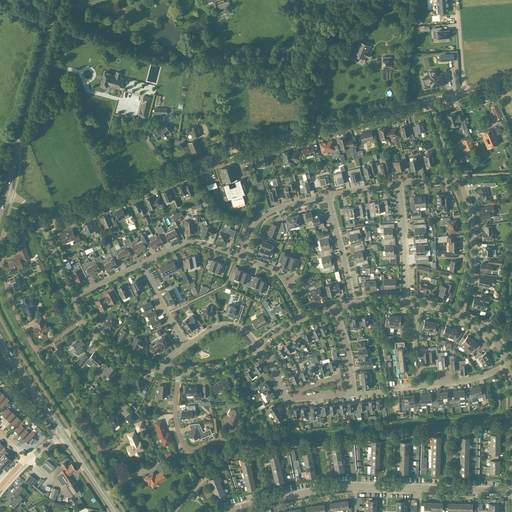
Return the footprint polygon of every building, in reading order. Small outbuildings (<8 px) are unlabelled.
[(437,0),(439,13),(448,12),(447,6),(448,6),(448,2),(447,2),(446,0),(437,0)] [(450,37),(449,30),(442,31),(441,28),(433,28),(433,32),(437,32),(438,38),(442,38),(442,40),(446,40),(446,38),(450,37)] [(369,58),(370,54),(368,53),(371,47),(358,41),(353,54),(365,60),(366,57),(369,58)] [(440,55),(441,61),(454,60),(454,54),(446,55),(445,52),(441,53),(441,55),(440,55)] [(392,54),(383,54),(384,66),(393,65),(392,54)] [(104,72),(101,85),(107,87),(107,85),(120,89),(123,79),(120,78),(121,75),(116,73),(115,76),(110,75),(111,74),(104,72)] [(431,85),(432,87),(443,84),(442,78),(448,76),(447,73),(441,74),(441,75),(437,76),(436,73),(430,74),(431,78),(425,79),(427,86),(431,85)] [(213,89),(213,92),(211,92),(211,98),(213,98),(213,101),(221,101),(221,98),(221,89),(213,89)] [(138,117),(146,119),(152,97),(144,95),(142,103),(141,109),(140,109),(138,117)] [(496,120),(502,117),(497,105),(491,107),(496,120)] [(456,116),(455,114),(447,116),(448,118),(446,118),(447,122),(449,122),(451,127),(458,124),(458,123),(461,122),(459,115),(456,116)] [(414,131),(415,134),(416,136),(421,135),(421,132),(424,131),(422,123),(416,124),(417,130),(414,131)] [(169,130),(171,128),(168,124),(154,134),(159,141),(171,133),(169,130)] [(190,129),(191,132),(193,139),(201,136),(198,126),(190,129)] [(409,132),(408,126),(401,128),(401,131),(402,137),(407,136),(408,139),(414,138),(412,132),(409,132)] [(499,144),(495,136),(498,135),(495,127),(481,133),(487,149),(499,144)] [(389,138),(398,136),(396,129),(388,131),(387,128),(379,130),(381,140),(389,138)] [(362,142),(373,139),(372,131),(361,134),(362,142)] [(348,147),(354,146),(353,139),(347,140),(346,137),(339,139),(341,149),(348,148),(348,147)] [(466,151),(474,148),(470,138),(462,141),(466,151)] [(339,149),(335,150),(333,140),(321,143),(323,153),(331,151),(333,157),(340,155),(339,149)] [(193,155),(201,152),(197,141),(188,144),(191,151),(186,153),(188,157),(193,155)] [(305,156),(316,153),(314,145),(309,146),(310,148),(303,149),(305,156)] [(294,160),(299,159),(297,153),(292,154),(291,150),(283,152),(284,157),(282,160),(285,161),(286,163),(294,161),(294,160)] [(432,167),(432,166),(435,165),(433,159),(434,159),(432,151),(428,152),(429,155),(424,156),(427,167),(429,167),(430,167),(432,167)] [(402,160),(393,162),(394,168),(397,167),(398,171),(404,169),(403,163),(406,162),(405,155),(401,156),(402,160)] [(269,167),(272,166),(273,164),(272,160),(268,161),(267,156),(263,157),(263,156),(259,157),(259,158),(256,159),(258,167),(269,165),(269,167)] [(413,158),(414,161),(410,161),(412,171),(421,168),(418,156),(413,158)] [(381,174),(382,175),(388,173),(388,170),(391,169),(388,158),(382,160),(383,163),(379,164),(377,165),(379,175),(381,174)] [(369,162),(370,166),(363,168),(366,178),(373,177),(373,174),(376,173),(373,161),(369,162)] [(219,169),(224,183),(226,183),(226,184),(220,186),(224,200),(231,198),(233,206),(244,202),(242,195),(248,193),(244,178),(237,180),(237,179),(239,178),(234,164),(219,169)] [(335,186),(344,184),(343,177),(346,176),(344,167),(340,168),(341,172),(333,174),(335,186)] [(359,180),(358,175),(361,174),(360,169),(350,172),(353,182),(359,180)] [(308,182),(311,181),(310,174),(306,175),(307,180),(302,181),(304,189),(300,190),(301,193),(305,192),(305,193),(310,192),(308,182)] [(315,187),(330,184),(328,176),(316,178),(314,182),(315,187)] [(272,188),(273,191),(269,192),(271,201),(278,200),(276,194),(280,193),(276,178),(272,179),(274,187),(272,188)] [(293,196),(292,193),(296,192),(295,186),(294,182),(288,183),(288,187),(285,187),(287,197),(293,196)] [(190,184),(185,186),(184,184),(177,187),(181,196),(188,193),(189,197),(194,194),(190,184)] [(484,202),(490,200),(486,187),(475,190),(478,200),(483,198),(484,202)] [(166,202),(173,199),(169,190),(162,193),(166,202)] [(449,203),(445,203),(444,195),(437,195),(437,205),(443,205),(444,211),(449,211),(449,203)] [(156,206),(162,204),(159,198),(154,200),(152,197),(148,199),(145,200),(150,210),(157,207),(156,206)] [(420,208),(419,197),(414,197),(414,203),(410,203),(411,211),(415,210),(415,208),(420,208)] [(385,214),(389,213),(387,200),(381,201),(382,203),(378,203),(380,212),(385,211),(385,214)] [(144,207),(141,208),(139,202),(133,205),(136,213),(140,212),(141,215),(147,213),(144,207)] [(380,212),(378,203),(375,204),(375,202),(369,203),(371,216),(375,216),(374,213),(380,212)] [(361,218),(364,217),(362,204),(357,205),(357,207),(354,207),(355,216),(360,215),(361,218)] [(355,216),(354,207),(350,208),(350,206),(344,207),(347,221),(351,220),(350,217),(355,216)] [(490,214),(495,213),(493,206),(479,209),(480,212),(479,212),(481,219),(491,217),(490,214)] [(115,212),(118,219),(119,221),(120,222),(122,221),(123,220),(123,219),(130,217),(128,210),(124,212),(123,209),(115,212)] [(313,215),(312,211),(306,213),(307,216),(304,216),(307,226),(310,226),(309,222),(314,221),(313,215)] [(323,218),(320,219),(319,213),(313,215),(314,221),(315,224),(321,223),(322,227),(325,226),(323,218)] [(115,223),(112,224),(109,215),(101,218),(105,228),(113,225),(114,227),(116,226),(115,223)] [(304,220),(301,221),(300,215),(293,216),(296,225),(300,224),(300,227),(306,226),(304,220)] [(296,225),(293,216),(288,218),(289,222),(285,222),(288,231),(292,230),(291,227),(296,225)] [(456,220),(450,221),(450,217),(442,218),(443,224),(448,224),(449,233),(458,232),(456,220)] [(94,233),(98,232),(94,221),(83,225),(85,229),(83,230),(84,234),(93,231),(94,233)] [(186,233),(195,233),(194,223),(194,221),(185,221),(186,233)] [(211,228),(206,226),(204,221),(199,223),(201,227),(200,231),(203,232),(202,235),(208,237),(209,234),(213,235),(215,229),(211,228)] [(168,228),(170,230),(174,239),(179,237),(175,229),(178,228),(175,222),(172,223),(173,226),(172,225),(169,227),(168,228)] [(273,223),(269,234),(277,237),(279,232),(286,230),(284,222),(279,223),(278,225),(273,223)] [(384,233),(392,233),(392,229),(394,229),(394,224),(380,225),(380,228),(383,228),(384,233)] [(426,224),(412,225),(413,230),(414,230),(415,234),(424,233),(423,228),(426,228),(426,224)] [(493,232),(493,226),(485,227),(485,233),(482,233),(482,240),(493,239),(493,232)] [(230,239),(233,230),(229,229),(229,231),(226,231),(225,233),(220,232),(217,241),(226,244),(228,239),(230,239)] [(347,232),(348,236),(348,237),(350,237),(351,240),(359,238),(358,233),(361,232),(360,229),(347,232)] [(78,233),(74,234),(72,230),(60,235),(64,243),(76,238),(77,242),(81,241),(78,233)] [(174,239),(170,230),(165,233),(169,242),(174,239)] [(392,233),(384,233),(384,238),(381,239),(381,242),(395,241),(394,236),(393,236),(392,233)] [(424,233),(415,234),(415,237),(413,237),(413,242),(427,242),(427,238),(424,238),(424,233)] [(320,240),(321,245),(329,243),(329,239),(330,239),(329,234),(316,237),(317,240),(320,240)] [(137,242),(141,251),(146,248),(144,244),(147,242),(146,240),(143,235),(140,236),(142,240),(137,242)] [(159,247),(164,244),(159,236),(154,238),(159,247)] [(447,242),(449,242),(449,251),(458,251),(458,241),(454,241),(454,237),(447,238),(447,242)] [(159,247),(154,238),(149,240),(154,249),(159,247)] [(359,238),(351,240),(351,244),(350,244),(351,249),(364,246),(363,242),(360,243),(359,238)] [(127,247),(126,246),(129,244),(126,239),(123,240),(126,245),(121,247),(122,250),(126,258),(131,256),(127,247)] [(271,239),(270,242),(264,240),(262,246),(271,249),(273,243),(275,244),(276,241),(271,239)] [(385,251),(394,250),(393,247),(395,246),(395,241),(381,242),(381,246),(384,245),(385,251)] [(141,251),(137,242),(132,244),(137,253),(141,251)] [(416,251),(425,250),(424,245),(427,245),(427,242),(413,242),(414,248),(416,248),(416,251)] [(329,243),(321,245),(322,250),(320,250),(320,254),(331,251),(333,251),(332,246),(330,246),(329,243)] [(482,256),(492,256),(495,256),(495,250),(494,250),(494,244),(489,244),(489,247),(483,247),(482,256)] [(265,254),(265,257),(270,259),(271,256),(269,255),(271,249),(262,246),(260,252),(265,254)] [(364,246),(351,249),(352,254),(354,254),(355,257),(363,255),(362,250),(365,249),(364,246)] [(21,255),(18,256),(12,259),(13,262),(9,263),(12,271),(23,266),(21,262),(24,261),(24,262),(30,259),(25,247),(19,249),(21,255)] [(115,248),(113,250),(115,256),(118,254),(121,261),(126,258),(122,250),(117,252),(115,248)] [(382,260),(396,259),(396,253),(394,253),(394,250),(385,251),(385,256),(382,256),(382,260)] [(420,260),(428,259),(428,255),(425,256),(425,250),(416,251),(416,254),(414,254),(415,260),(420,260)] [(280,257),(278,262),(281,263),(281,264),(287,266),(290,257),(284,255),(285,252),(282,251),(280,257)] [(322,257),(323,262),(331,260),(330,257),(332,256),(331,251),(320,254),(318,254),(319,258),(322,257)] [(290,257),(287,266),(294,268),(295,265),(297,266),(300,260),(294,258),(295,255),(291,253),(290,257)] [(200,267),(203,267),(202,261),(199,261),(198,255),(192,256),(192,257),(194,266),(200,264),(200,267)] [(363,255),(355,257),(356,260),(354,261),(355,266),(362,265),(368,263),(369,263),(368,259),(365,260),(363,255)] [(113,269),(108,261),(107,258),(102,260),(100,256),(97,257),(100,263),(103,262),(108,272),(113,269)] [(90,262),(91,265),(95,273),(100,271),(97,264),(100,263),(97,257),(94,259),(95,259),(90,262)] [(192,257),(186,258),(187,264),(184,265),(185,271),(188,270),(187,267),(194,266),(192,257)] [(113,269),(117,267),(113,258),(108,261),(113,269)] [(218,262),(212,259),(210,266),(207,265),(206,268),(215,271),(218,262)] [(332,263),(331,260),(323,262),(324,267),(321,268),(322,272),(335,268),(334,263),(332,263)] [(179,273),(183,271),(180,266),(177,267),(174,261),(167,264),(172,273),(172,274),(178,271),(176,269),(177,268),(179,273)] [(76,263),(77,266),(72,269),(73,272),(77,282),(84,279),(80,271),(83,270),(79,262),(76,263)] [(95,273),(91,265),(88,266),(86,262),(81,264),(85,270),(87,269),(91,276),(95,273)] [(215,271),(221,273),(220,276),(223,277),(225,271),(222,270),(224,264),(218,262),(215,271)] [(488,264),(482,263),(481,271),(491,272),(492,264),(488,263),(488,264)] [(163,281),(166,279),(170,278),(168,275),(172,273),(167,264),(160,267),(163,274),(160,275),(163,281)] [(234,278),(240,280),(243,271),(237,268),(235,274),(231,272),(229,279),(233,281),(234,278)] [(23,280),(22,278),(29,276),(27,271),(14,276),(17,282),(14,284),(17,291),(21,289),(22,292),(26,290),(24,286),(26,285),(24,279),(23,280)] [(245,285),(248,286),(250,281),(247,279),(249,273),(243,271),(240,280),(246,283),(245,285)] [(252,285),(258,288),(261,280),(262,278),(256,275),(253,282),(250,281),(248,286),(251,287),(252,285)] [(374,280),(370,280),(371,289),(376,289),(376,282),(379,281),(379,275),(375,276),(374,277),(374,280)] [(365,289),(371,289),(370,280),(370,277),(366,277),(365,276),(361,276),(362,282),(365,282),(365,289)] [(388,287),(395,287),(395,279),(384,279),(384,276),(380,277),(380,284),(384,283),(384,289),(388,289),(388,287)] [(493,285),(494,279),(480,276),(478,286),(488,289),(489,284),(493,285)] [(133,281),(136,287),(133,288),(136,295),(142,292),(139,288),(143,286),(139,278),(133,281)] [(430,278),(429,283),(421,281),(419,289),(424,290),(423,292),(428,293),(428,291),(429,292),(431,286),(435,287),(437,280),(430,278)] [(257,289),(264,291),(263,293),(266,294),(268,290),(265,289),(267,282),(261,280),(258,288),(257,289)] [(167,299),(168,298),(176,295),(173,288),(178,286),(177,283),(170,286),(172,289),(165,292),(166,294),(166,295),(165,295),(167,299)] [(326,286),(328,296),(335,294),(335,291),(340,290),(339,283),(333,285),(333,284),(326,286)] [(448,284),(447,287),(442,286),(439,295),(447,298),(449,291),(452,292),(454,286),(448,284)] [(123,298),(129,295),(130,299),(135,296),(132,290),(128,292),(125,285),(118,288),(123,298)] [(310,302),(323,298),(320,288),(307,293),(310,302)] [(98,308),(99,308),(101,311),(108,307),(108,306),(117,301),(112,291),(106,294),(107,296),(104,298),(96,301),(98,305),(97,305),(96,306),(97,308),(98,308)] [(172,305),(178,302),(179,305),(186,301),(185,298),(179,301),(176,295),(168,298),(167,299),(169,302),(170,303),(170,302),(172,305)] [(482,296),(481,300),(475,299),(473,307),(483,310),(485,304),(487,304),(489,298),(482,296)] [(24,303),(21,304),(24,311),(26,311),(27,311),(29,315),(34,313),(33,309),(33,308),(34,307),(31,300),(29,301),(28,297),(22,299),(24,303)] [(140,309),(143,307),(145,311),(150,309),(153,307),(151,302),(148,303),(147,300),(138,304),(140,309)] [(262,302),(270,316),(273,320),(276,318),(273,314),(280,310),(283,314),(287,312),(281,303),(275,306),(275,305),(272,306),(273,308),(268,310),(266,307),(269,305),(265,300),(262,302)] [(243,306),(240,305),(236,304),(235,307),(228,305),(225,313),(232,315),(232,317),(236,318),(236,316),(239,317),(243,306)] [(208,319),(214,314),(208,306),(202,310),(203,313),(201,314),(204,318),(206,317),(208,319)] [(148,316),(150,320),(154,318),(158,316),(155,311),(152,313),(150,309),(145,311),(146,312),(143,314),(145,318),(148,316)] [(261,313),(256,316),(257,318),(252,321),(256,329),(263,325),(264,326),(267,323),(264,318),(268,316),(265,311),(261,313)] [(110,319),(105,325),(111,331),(118,323),(115,320),(117,319),(115,317),(116,316),(115,313),(108,316),(110,319)] [(192,324),(196,321),(192,315),(188,318),(182,323),(189,332),(195,328),(192,324)] [(360,319),(361,325),(368,324),(368,326),(372,325),(371,319),(368,320),(367,316),(362,317),(362,318),(360,319)] [(391,328),(394,328),(395,316),(389,316),(389,321),(386,321),(385,327),(391,327),(391,328)] [(394,328),(398,329),(398,327),(400,328),(403,328),(403,322),(400,322),(401,317),(395,316),(394,328)] [(44,325),(41,318),(35,321),(38,327),(34,329),(37,336),(41,334),(42,337),(48,335),(47,332),(48,331),(46,324),(44,325)] [(150,320),(147,322),(149,326),(152,324),(154,328),(162,324),(159,319),(156,321),(154,318),(150,320)] [(361,329),(361,325),(360,319),(358,319),(357,318),(352,318),(352,322),(349,322),(350,330),(361,329)] [(428,330),(431,322),(425,320),(423,325),(421,325),(419,331),(422,331),(423,329),(428,330)] [(436,323),(431,322),(428,330),(434,332),(434,334),(437,335),(438,329),(435,328),(436,323)] [(321,336),(328,333),(325,326),(320,328),(320,329),(318,329),(318,328),(318,329),(321,336)] [(443,335),(448,337),(452,328),(446,326),(444,331),(441,330),(439,336),(442,337),(443,335)] [(128,329),(125,327),(124,328),(123,329),(123,328),(117,336),(123,341),(129,333),(131,335),(133,332),(128,329)] [(160,336),(165,332),(161,328),(156,331),(160,336)] [(455,335),(457,330),(452,328),(448,337),(454,339),(453,341),(456,342),(458,336),(455,335)] [(321,336),(318,329),(313,331),(313,332),(311,332),(314,339),(321,336)] [(314,339),(311,332),(309,333),(309,332),(304,334),(307,342),(314,339)] [(467,347),(472,339),(468,336),(464,340),(462,338),(458,343),(461,345),(462,343),(467,347)] [(141,341),(142,340),(136,337),(131,346),(137,349),(138,346),(142,348),(145,343),(141,341)] [(164,350),(170,345),(164,337),(158,341),(159,342),(158,344),(151,349),(155,355),(163,348),(164,350)] [(295,349),(301,345),(297,338),(292,341),(293,342),(291,343),(295,349)] [(358,350),(367,350),(367,349),(365,350),(365,342),(368,342),(368,339),(360,339),(360,342),(357,343),(357,348),(358,348),(358,350)] [(477,343),(472,339),(467,347),(466,348),(470,352),(473,354),(476,349),(474,347),(477,343)] [(84,350),(82,348),(86,345),(82,340),(78,343),(76,341),(72,345),(74,347),(70,350),(75,355),(77,353),(79,355),(84,350)] [(284,346),(288,353),(295,349),(291,343),(289,344),(288,343),(284,346)] [(288,353),(284,346),(284,347),(283,348),(282,347),(277,350),(282,357),(288,353)] [(60,361),(66,357),(59,347),(53,352),(60,361)] [(438,354),(438,353),(437,347),(431,347),(431,352),(428,352),(429,361),(435,361),(435,354),(438,354)] [(429,361),(428,352),(425,352),(425,348),(419,349),(419,356),(422,356),(423,362),(429,361)] [(358,350),(359,356),(357,356),(358,359),(361,358),(368,358),(367,350),(358,350)] [(448,363),(447,356),(444,356),(444,352),(438,353),(438,354),(438,360),(441,360),(442,366),(448,365),(448,363)] [(478,357),(481,362),(489,357),(486,352),(481,355),(480,353),(475,356),(476,359),(478,357)] [(98,367),(104,361),(94,353),(89,359),(98,367)] [(454,360),(454,355),(447,356),(448,363),(451,363),(452,369),(458,369),(457,361),(457,359),(454,360)] [(490,368),(488,365),(492,363),(489,357),(481,362),(483,365),(481,366),(485,371),(490,368)] [(361,358),(361,361),(360,361),(361,366),(365,366),(365,369),(373,368),(373,365),(369,365),(368,358),(361,358)] [(331,370),(336,368),(334,361),(326,363),(328,370),(331,369),(331,370)] [(457,361),(458,369),(461,368),(461,375),(468,374),(467,365),(465,365),(465,361),(457,361)] [(321,373),(326,371),(327,373),(329,372),(328,370),(326,363),(319,365),(321,373)] [(263,365),(260,366),(259,364),(254,367),(255,367),(253,369),(256,375),(263,371),(263,372),(266,370),(263,365)] [(111,377),(116,369),(111,365),(109,367),(106,365),(100,375),(105,379),(108,375),(111,377)] [(310,377),(316,375),(313,367),(305,370),(308,378),(308,377),(308,376),(310,376),(310,377)] [(250,379),(256,375),(253,369),(251,370),(250,369),(246,372),(247,374),(245,376),(248,381),(250,379)] [(308,378),(305,370),(298,373),(301,379),(303,378),(303,379),(308,378)] [(368,384),(372,383),(371,375),(367,375),(367,371),(361,372),(362,377),(361,377),(361,383),(362,383),(363,389),(369,388),(368,384)] [(301,379),(298,373),(291,376),(294,383),(299,381),(299,380),(301,379)] [(143,397),(145,394),(142,392),(143,389),(146,384),(138,379),(133,388),(137,390),(139,391),(138,394),(143,397)] [(216,384),(216,385),(213,386),(215,393),(225,390),(225,388),(230,387),(228,379),(221,381),(221,382),(216,384)] [(267,384),(261,387),(260,385),(257,387),(258,389),(260,388),(264,394),(270,391),(269,389),(270,388),(267,384)] [(167,393),(167,386),(159,385),(158,396),(156,396),(156,399),(163,399),(163,396),(166,397),(166,393),(167,393)] [(186,395),(195,395),(195,399),(201,399),(201,391),(197,392),(197,386),(185,387),(185,388),(184,388),(184,391),(185,391),(186,395)] [(470,388),(469,389),(470,392),(471,397),(471,398),(471,402),(478,400),(477,398),(477,395),(475,387),(474,387),(473,386),(471,387),(470,388)] [(264,394),(268,401),(275,397),(272,392),(271,393),(270,391),(264,394)] [(437,398),(434,399),(435,402),(435,405),(435,407),(438,407),(438,404),(443,404),(443,401),(443,400),(442,392),(441,392),(441,391),(438,392),(437,392),(437,393),(437,395),(437,398)] [(426,402),(425,394),(420,395),(421,403),(421,404),(418,404),(418,407),(421,407),(421,406),(426,406),(426,402)] [(404,402),(401,402),(401,406),(402,409),(402,411),(405,411),(405,408),(410,407),(410,404),(409,404),(409,396),(403,396),(404,402)] [(11,401),(6,397),(0,403),(0,407),(2,405),(5,407),(11,401)] [(380,411),(386,410),(385,405),(382,405),(381,400),(376,400),(376,401),(374,402),(374,401),(374,408),(380,408),(380,411)] [(374,408),(374,401),(368,401),(369,402),(366,402),(367,409),(374,408)] [(367,409),(366,402),(364,403),(364,402),(358,402),(359,410),(367,409)] [(346,412),(353,411),(352,403),(347,403),(347,404),(345,405),(345,404),(346,412)] [(272,420),(275,418),(277,422),(282,419),(279,414),(280,413),(277,409),(273,404),(268,407),(271,411),(268,413),(272,420)] [(346,412),(345,404),(340,404),(340,405),(337,406),(338,412),(346,412)] [(193,417),(192,410),(196,410),(195,405),(187,406),(188,410),(182,411),(182,419),(193,417)] [(330,413),(330,405),(330,406),(328,407),(327,405),(322,406),(323,414),(330,413)] [(338,412),(337,406),(335,406),(335,405),(330,405),(330,413),(338,412)] [(309,415),(317,415),(316,407),(311,407),(311,406),(308,406),(308,409),(309,415)] [(1,420),(3,422),(12,412),(8,408),(2,414),(5,417),(1,420)] [(302,416),(301,408),(301,409),(299,410),(299,409),(293,409),(294,417),(302,416)] [(309,415),(308,409),(306,409),(306,408),(301,408),(302,416),(309,415)] [(233,411),(231,410),(230,410),(228,414),(229,415),(231,416),(228,421),(236,425),(241,412),(233,409),(233,411)] [(8,420),(11,422),(17,416),(12,412),(3,422),(1,424),(4,426),(8,422),(7,421),(8,420)] [(113,429),(122,421),(114,412),(106,420),(113,429)] [(131,423),(137,418),(132,412),(126,418),(131,423)] [(13,424),(15,427),(21,421),(17,416),(11,422),(7,426),(9,428),(13,424)] [(135,425),(138,432),(145,428),(142,421),(135,425)] [(162,421),(155,423),(161,439),(162,438),(164,442),(163,442),(164,446),(168,445),(168,444),(173,442),(172,441),(173,440),(171,436),(171,437),(169,433),(167,434),(166,433),(162,421)] [(21,424),(15,431),(18,433),(15,437),(16,439),(20,435),(25,429),(27,427),(26,425),(24,423),(22,423),(21,424)] [(194,435),(195,439),(198,438),(199,439),(209,435),(207,430),(203,432),(201,428),(199,429),(197,424),(188,425),(191,430),(187,431),(190,437),(194,435)] [(25,429),(20,435),(22,437),(19,441),(21,443),(32,431),(33,430),(29,425),(27,427),(25,429)] [(32,431),(21,443),(23,444),(26,441),(29,444),(35,437),(37,435),(32,431)] [(141,455),(141,454),(140,451),(143,450),(140,441),(139,442),(134,431),(128,434),(132,445),(127,447),(131,455),(136,453),(137,456),(138,457),(141,455)] [(491,435),(491,441),(500,441),(500,434),(499,434),(499,431),(489,431),(489,435),(491,435)] [(332,454),(341,453),(339,446),(331,448),(332,454)] [(500,454),(500,448),(489,447),(489,457),(498,457),(498,454),(500,454)] [(0,453),(3,456),(0,458),(6,464),(11,459),(8,457),(10,454),(4,449),(0,453)] [(270,459),(278,457),(277,451),(268,453),(270,459)] [(304,459),(312,458),(311,451),(310,451),(303,453),(302,453),(304,459)] [(242,466),(250,464),(249,457),(240,459),(242,466)] [(278,457),(270,459),(271,465),(280,464),(278,457)] [(490,460),(490,467),(500,467),(500,460),(498,460),(498,457),(489,457),(489,460),(490,460)] [(51,471),(55,467),(47,460),(44,464),(51,471)] [(71,464),(67,466),(65,461),(61,464),(64,469),(60,471),(63,475),(65,478),(69,475),(76,471),(71,464)] [(161,461),(155,465),(158,469),(159,468),(160,471),(165,468),(161,461)] [(250,464),(242,466),(243,472),(252,470),(250,464)] [(280,464),(271,465),(273,472),(281,470),(280,464)] [(343,465),(334,467),(335,473),(344,471),(343,465)] [(490,467),(490,473),(489,473),(489,476),(498,476),(498,473),(500,473),(500,467),(490,467)] [(252,470),(243,472),(244,478),(253,476),(252,470)] [(281,470),(273,472),(274,478),(282,476),(281,470)] [(307,478),(316,476),(315,470),(306,472),(307,478)] [(153,487),(166,478),(161,472),(156,476),(153,472),(144,478),(149,484),(150,483),(153,487)] [(209,476),(211,479),(209,479),(212,485),(220,482),(218,476),(219,476),(218,472),(209,476)] [(36,480),(30,475),(24,481),(31,487),(36,480)] [(65,478),(63,475),(59,478),(63,484),(67,482),(70,485),(74,482),(69,475),(65,478)] [(246,484),(254,482),(253,476),(244,478),(246,484)] [(282,476),(274,478),(275,484),(284,482),(282,476)] [(73,493),(80,489),(75,482),(74,482),(70,485),(68,486),(73,493)] [(220,482),(212,485),(214,491),(223,488),(220,482)] [(254,482),(246,484),(247,491),(256,489),(254,482)] [(13,493),(16,496),(11,503),(19,510),(22,507),(20,505),(25,499),(19,494),(21,493),(23,494),(26,490),(20,485),(13,493)] [(55,501),(58,489),(52,488),(49,500),(55,501)] [(216,498),(218,497),(219,500),(227,496),(226,493),(225,494),(223,488),(214,491),(216,498)] [(69,500),(72,504),(72,505),(79,506),(73,497),(69,500)]
